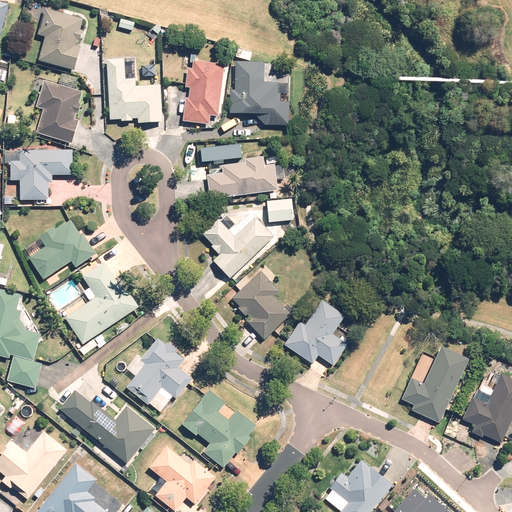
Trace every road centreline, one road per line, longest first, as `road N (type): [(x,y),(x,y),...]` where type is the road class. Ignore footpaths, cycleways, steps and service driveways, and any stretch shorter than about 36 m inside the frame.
road 1 (residential): [(322,404),(201,335),(158,250)]
road 2 (residential): [(489,511),(407,440),(322,404)]
road 3 (residential): [(158,250),(122,217),(115,172),(122,155),(148,153),(162,161),(168,192)]
road 4 (residential): [(239,511),(322,404)]
